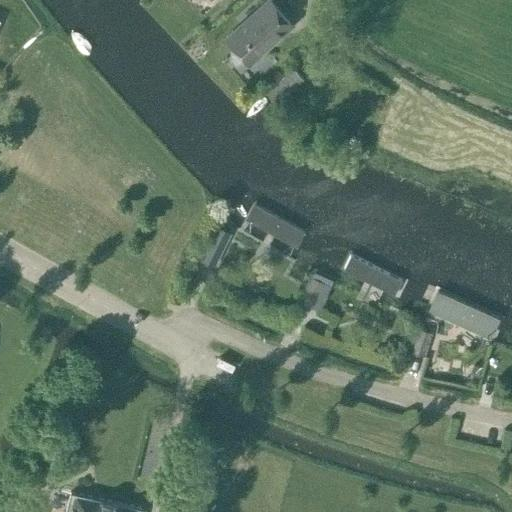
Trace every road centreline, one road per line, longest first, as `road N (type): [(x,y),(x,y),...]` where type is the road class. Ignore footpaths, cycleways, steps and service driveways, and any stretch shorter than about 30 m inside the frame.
road 1 (unclassified): [(511,422),(374,391),(199,326),(177,348)]
road 2 (unclassified): [(177,348),(0,252)]
